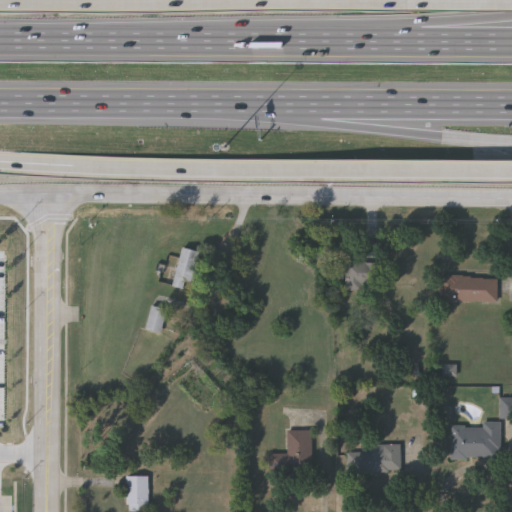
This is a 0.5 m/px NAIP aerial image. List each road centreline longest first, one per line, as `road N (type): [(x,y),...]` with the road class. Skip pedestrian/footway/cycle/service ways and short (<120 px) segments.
road 1 (motorway): [(0,162),(511,171)]
road 2 (motorway): [(511,41),(0,39)]
road 3 (secondary): [(0,198),(511,199)]
road 4 (motorway): [(415,1),(0,0)]
road 5 (motorway): [(511,16),(141,40)]
road 6 (motorway): [(170,104),(511,104)]
road 7 (tertiary): [(46,197),(46,511)]
road 8 (motorway): [(170,104),(438,136)]
road 9 (motorway): [(0,103),(170,104)]
